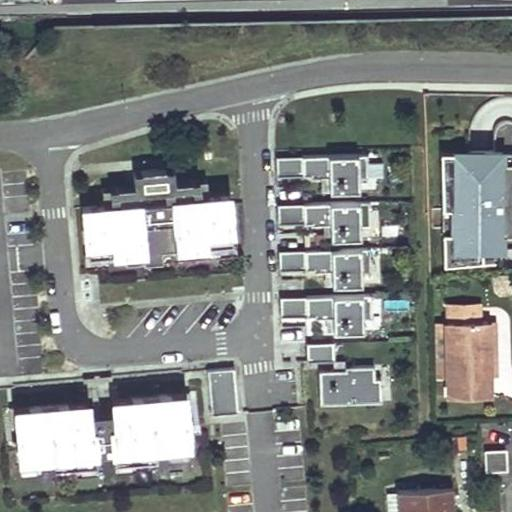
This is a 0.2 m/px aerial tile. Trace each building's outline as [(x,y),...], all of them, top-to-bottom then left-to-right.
[(481,196),(442,197),(442,173),(441,148),(432,149),(433,213),(489,213),(488,178),(487,124),(480,124),(481,196)] [(441,148),(442,173),(442,197),(481,196),(480,124),(440,125),(441,148)] [(367,153),(275,156),(275,176),(309,175),(309,177),(328,176),(328,191),(359,190),(358,177),(367,177),(367,153)] [(95,203),(95,206),(175,199),(176,206),(230,202),(229,191),(207,193),(205,179),(173,182),(172,167),(132,171),(134,186),(94,189),(95,203)] [(503,212),(502,178),(488,178),(489,213),(503,212)] [(234,243),(230,202),(176,206),(175,199),(95,206),(82,207),(87,257),(124,253),(125,264),(162,261),(161,250),(234,243)] [(368,201),(276,203),(277,223),(311,222),(311,224),(329,224),(330,238),(360,237),(359,225),(368,225),(368,201)] [(278,250),(278,270),(312,269),(312,271),(324,270),(331,270),(331,285),(361,284),(361,272),(370,271),(369,247),(278,250)] [(279,296),(280,316),(313,315),(314,317),(325,317),(332,317),(332,331),(362,330),(362,318),(371,318),(370,293),(279,296)] [(476,305),(447,306),(447,321),(476,320),(476,305)] [(448,393),(468,392),(488,392),(486,357),(486,320),(476,320),(447,321),(447,324),(447,377),(448,393)] [(497,357),(495,320),(486,320),(486,357),(497,357)] [(447,377),(447,324),(434,324),(434,377),(447,377)] [(334,341),(305,342),(306,361),(334,360),(334,341)] [(344,369),(318,370),(319,403),(381,401),(380,378),(374,378),(374,365),(344,366),(344,369)] [(238,412),(234,367),(207,369),(211,415),(238,412)] [(189,452),(183,393),(131,398),(133,426),(110,428),(113,458),(189,452)] [(86,402),(67,403),(69,432),(100,429),(102,444),(94,445),(95,460),(113,458),(110,428),(133,426),(131,398),(112,399),(113,412),(87,414),(86,402)] [(69,432),(67,403),(15,408),(20,467),(53,464),(95,460),(94,445),(102,444),(100,429),(69,432)] [(485,469),(505,468),(504,451),(484,452),(485,469)] [(446,511),(445,487),(401,489),(402,511),(446,511)] [(397,511),(397,492),(386,492),(387,511),(397,511)]
